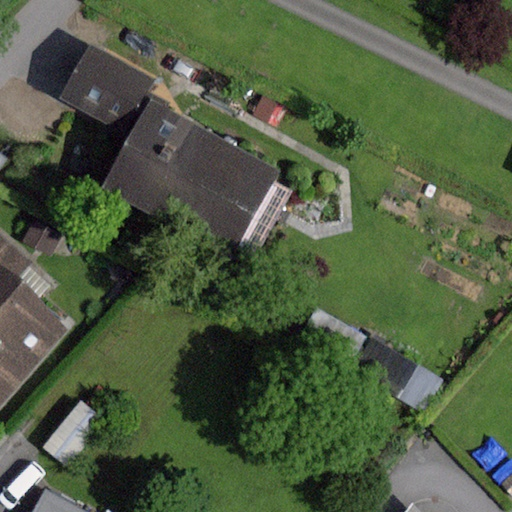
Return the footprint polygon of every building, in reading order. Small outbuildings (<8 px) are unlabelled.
[(189,86),(119,49),(106,72),(94,96),(164,133),(180,104),(189,86)] [(301,169),(180,104),(164,133),(135,186),(256,251),(301,169)] [(0,417),(4,420),(88,331),(47,276),(55,268),(0,216),(0,417)] [(106,511),(69,491),(57,511),(106,511)] [(413,511),(428,511),(420,503),(413,511)]
